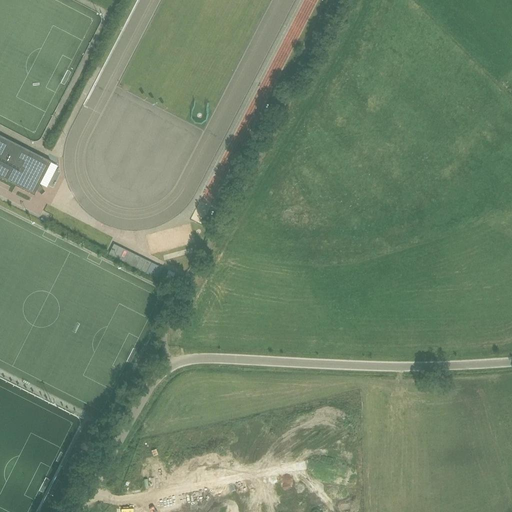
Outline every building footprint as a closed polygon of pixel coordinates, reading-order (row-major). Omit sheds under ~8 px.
[(51,161),(0,135),(0,177),(34,195),(36,190),(39,193),(43,189),(39,185),(51,161)] [(114,257),(115,255),(119,247),(114,244),(113,245),(110,252),(109,255),(114,257)] [(120,260),(125,249),(119,247),(115,255),(114,257),(120,260)] [(120,260),(125,263),(130,252),(125,249),(120,260)] [(136,255),(130,252),(125,263),(130,265),(136,255)] [(130,265),(136,268),(141,257),(136,255),(130,265)] [(146,260),(141,257),(136,268),(141,271),(146,260)] [(147,273),(148,272),(152,263),(146,260),(141,271),(147,273)] [(152,263),(147,273),(158,279),(163,268),(152,263)]
